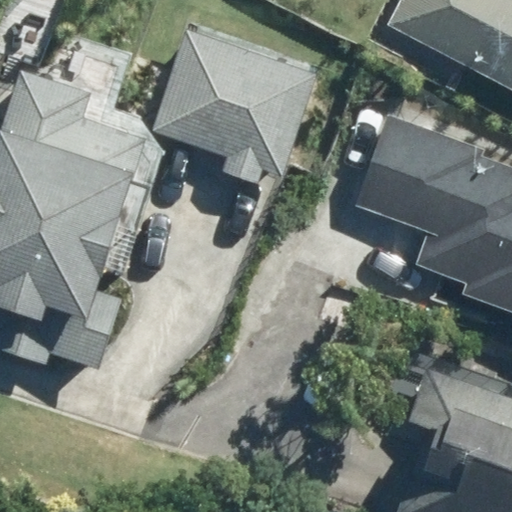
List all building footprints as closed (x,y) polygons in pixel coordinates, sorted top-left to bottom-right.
[(511,0),(410,0),(399,23),(511,77),(511,0)] [(177,29),(145,130),(215,153),(209,170),(245,182),(250,167),(270,173),(304,70),(177,29)] [(78,92),(17,70),(0,116),(0,352),(36,365),(41,350),(85,365),(109,297),(77,286),(85,263),(106,271),(136,186),(116,179),(131,137),(70,115),(78,92)] [(383,115),(349,206),(419,232),(408,264),(455,281),(451,292),(511,314),(511,170),(470,155),(473,147),(383,115)] [(425,414),(442,420),(412,511),(511,511),(511,383),(442,359),(425,414)]
